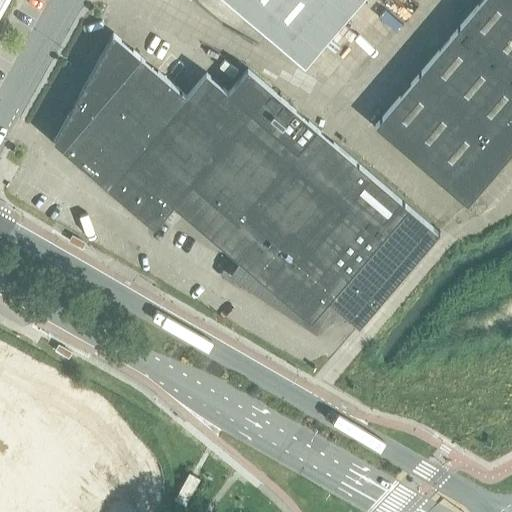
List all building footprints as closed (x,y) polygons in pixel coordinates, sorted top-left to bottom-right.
[(231,0),(306,63),(359,0),(231,0)] [(511,0),(480,0),(454,31),(511,81),(511,0)] [(467,201),(511,149),(511,81),(454,31),(376,123),(467,201)] [(113,32),(54,138),(154,224),(270,87),(248,68),(229,91),(206,72),(186,95),(113,32)] [(270,87),(154,224),(174,202),(243,261),(235,273),(312,327),(324,311),(320,309),(328,299),(358,325),(438,231),(270,87)] [(0,384),(0,511),(133,511),(129,507),(163,475),(0,384)] [(186,504),(201,477),(198,476),(193,473),(190,471),(175,498),(186,504)]
